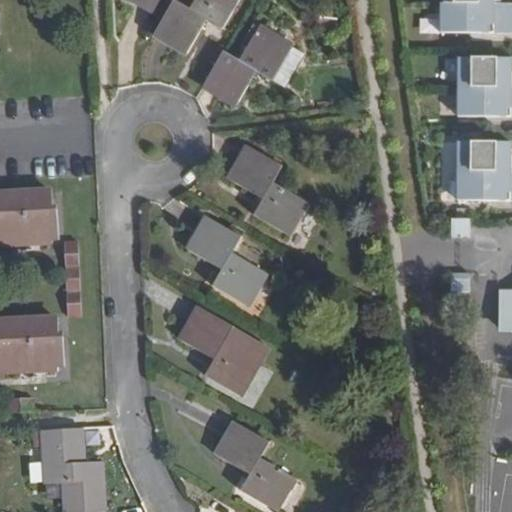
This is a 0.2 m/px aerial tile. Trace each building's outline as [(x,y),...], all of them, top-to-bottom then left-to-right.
[(132,0),(154,12),(160,0),(132,0)] [(197,0),(190,13),(175,3),(154,36),(155,37),(187,56),(207,22),(223,32),(239,4),(238,4),(230,0),(197,0)] [(511,3),(495,3),(446,4),(445,17),(442,16),(442,33),(511,32),(511,3)] [(418,14),(418,29),(435,30),(435,15),(418,14)] [(224,55),(205,88),(236,107),(257,74),(273,82),(285,90),(305,59),(261,32),(241,64),(224,55)] [(511,59),(472,59),(463,59),(463,89),(511,88),(511,72),(511,59)] [(511,87),(511,88),(463,89),(462,102),(458,102),(458,118),(488,118),(511,118),(511,87)] [(462,144),(461,174),(511,173),(511,144),(488,145),(462,144)] [(283,169),(249,149),(229,182),(264,201),(254,217),(282,234),(291,217),(297,220),(307,204),(273,185),(283,169)] [(511,173),(461,174),(461,187),(457,187),(456,203),(487,204),(511,203),(511,173)] [(53,244),(52,207),(51,194),(0,196),(0,250),(26,250),(26,256),(36,255),(35,249),(53,249),(53,244)] [(241,239),(208,219),(189,252),(222,271),(212,287),(241,305),(251,289),(256,291),(265,275),(232,255),(241,239)] [(469,219),(452,219),(452,239),(470,239),(469,219)] [(66,257),(81,257),(80,247),(66,247),(66,257)] [(82,279),(81,263),(67,264),(68,280),(82,279)] [(470,293),(470,275),(452,275),(452,293),(470,293)] [(82,287),(82,279),(68,280),(68,288),(82,287)] [(83,303),(82,287),(68,288),(69,304),(83,303)] [(511,292),(500,293),(500,330),(511,330),(511,292)] [(83,303),(69,304),(69,312),(83,311),(83,303)] [(84,321),(83,311),(69,312),(69,322),(84,321)] [(233,330),(200,311),(181,342),(215,361),(205,378),(234,394),(244,377),(249,381),(259,366),(224,345),(233,330)] [(59,373),(57,337),(57,322),(0,324),(0,379),(31,378),(31,384),(41,384),(41,378),(59,377),(59,373)] [(64,337),(57,337),(59,373),(66,372),(64,337)] [(0,409),(0,417),(10,417),(9,405),(0,405),(0,409)] [(17,416),(25,416),(25,405),(17,405),(17,416)] [(261,460),(270,444),(237,425),(219,456),(250,476),(242,491),(269,508),(279,493),(284,496),(295,479),(261,460)] [(82,431),(44,433),(45,486),(64,485),(65,511),(105,511),(103,465),(84,465),(82,431)]
